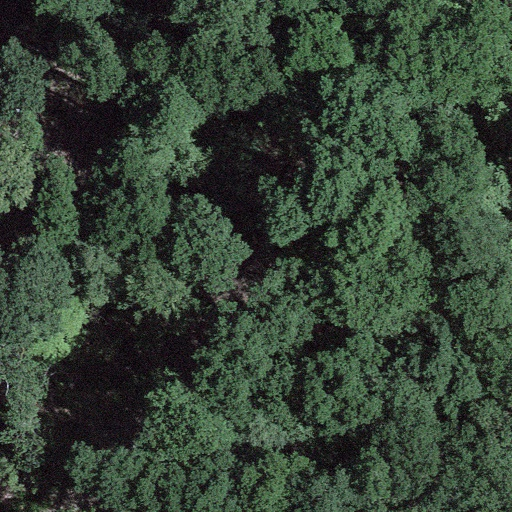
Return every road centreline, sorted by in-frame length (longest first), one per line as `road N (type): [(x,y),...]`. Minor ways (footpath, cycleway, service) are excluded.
road 1 (track): [(62,511),(339,150),(398,0)]
road 2 (track): [(339,150),(423,402),(425,511)]
